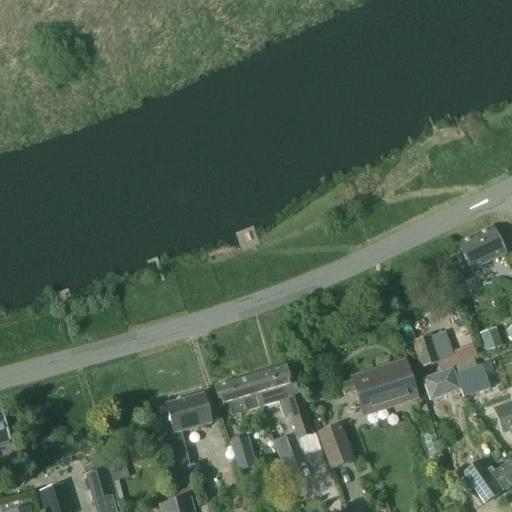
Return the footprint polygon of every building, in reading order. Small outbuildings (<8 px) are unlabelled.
[(504,255),(491,228),(457,244),(466,262),(471,272),(484,265),(504,255)] [(419,368),(453,358),(445,334),(412,343),(419,368)] [(465,399),(491,390),(482,365),(457,374),(465,399)] [(256,395),(261,409),(285,402),(297,441),(312,436),(294,378),(290,379),(286,366),(251,376),(256,395)] [(353,380),(353,382),(342,385),(345,395),(356,391),(363,413),(395,403),(396,406),(416,399),(408,373),(389,379),(386,369),(353,380)] [(451,404),(465,399),(457,374),(442,379),(451,404)] [(232,417),(261,409),(256,395),(251,376),(214,387),(220,407),(227,404),(232,417)] [(189,467),(181,433),(211,425),(203,396),(165,406),(173,436),(174,440),(160,443),(171,487),(203,478),(199,464),(189,467)] [(502,437),(510,434),(511,439),(511,404),(501,408),(493,411),(502,437)] [(434,432),(437,431),(429,406),(413,410),(422,439),(435,435),(434,432)] [(0,442),(10,440),(2,409),(0,409),(0,442)] [(328,473),(355,464),(342,425),(314,435),(328,473)] [(239,473),(256,468),(247,438),(230,443),(239,473)] [(288,486),(299,482),(289,452),(278,456),(288,486)] [(485,459),(463,475),(484,505),(511,486),(511,461),(495,474),(485,459)] [(106,471),(86,477),(92,501),(112,496),(106,471)] [(71,511),(63,485),(38,494),(44,511),(71,511)] [(158,507),(159,511),(194,511),(191,499),(158,507)]
